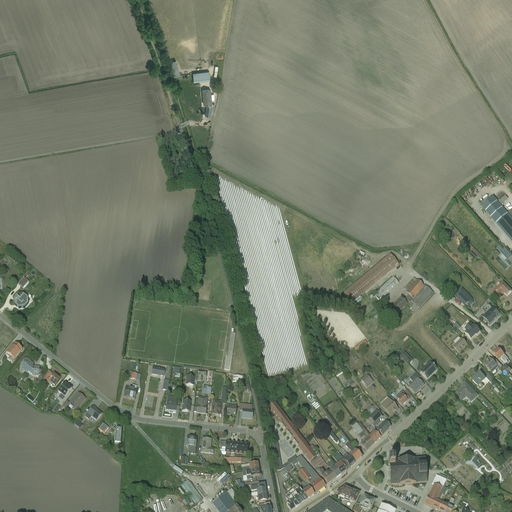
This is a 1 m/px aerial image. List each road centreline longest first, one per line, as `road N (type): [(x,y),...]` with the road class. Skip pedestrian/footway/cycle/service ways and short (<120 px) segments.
road 1 (residential): [(0,315),(127,416),(254,434),(273,511)]
road 2 (tertiary): [(506,325),(352,473)]
